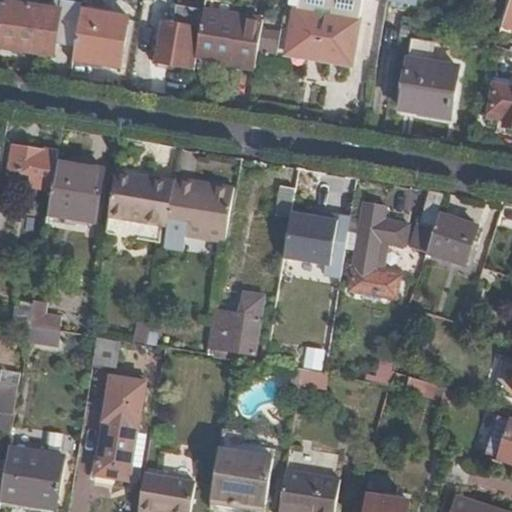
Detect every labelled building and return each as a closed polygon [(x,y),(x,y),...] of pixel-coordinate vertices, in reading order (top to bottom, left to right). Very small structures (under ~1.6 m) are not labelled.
[(389,0),(389,4),(417,9),(418,0),(389,0)] [(85,4),(65,2),(62,14),(7,4),(0,36),(0,50),(54,60),(57,46),(78,49),(85,13),(85,4)] [(257,68),(264,22),(204,12),(202,29),(198,55),(221,58),(220,62),(257,68)] [(358,23),(294,12),(288,51),(316,55),(320,61),(351,66),(358,23)] [(78,49),(76,62),(122,68),(131,20),(85,13),(78,49)] [(157,64),(195,71),(196,65),(198,55),(202,29),(165,23),(157,64)] [(198,55),(196,65),(212,67),(213,61),(220,62),(221,58),(198,55)] [(460,70),(412,61),(403,110),(451,119),(460,70)] [(511,87),(498,86),(492,121),(503,122),(504,116),(508,116),(507,127),(511,128),(511,87)] [(16,148),(5,146),(1,170),(12,172),(16,148)] [(60,154),(16,148),(12,172),(35,175),(33,188),(54,191),(59,166),(60,154)] [(104,173),(59,166),(54,191),(50,214),(96,222),(104,173)] [(172,184),(116,175),(109,219),(165,228),(172,184)] [(237,189),(178,180),(178,186),(170,229),(170,235),(184,236),(228,244),(237,189)] [(178,186),(172,184),(165,228),(170,229),(178,186)] [(292,220),(297,191),(281,187),(276,217),(292,220)] [(442,215),(448,194),(431,191),(414,248),(430,253),(442,215)] [(363,224),(352,222),(347,249),(359,251),(352,291),(397,299),(402,270),(379,265),(382,241),(406,245),(410,227),(385,223),(388,207),(366,204),(363,224)] [(478,228),(442,215),(430,253),(467,264),(478,228)] [(180,257),(184,236),(170,235),(165,255),(180,257)] [(138,284),(109,280),(105,301),(134,307),(138,284)] [(209,358),(215,359),(217,349),(257,356),(267,295),(246,291),(241,316),(217,312),(209,358)] [(49,305),(36,303),(35,307),(32,328),(63,333),(64,322),(47,318),(49,305)] [(20,305),(17,326),(32,328),(35,307),(20,305)] [(272,339),(267,365),(298,370),(300,359),(323,363),(327,340),(304,336),(303,345),(272,339)] [(100,340),(95,368),(117,371),(122,343),(100,340)] [(375,385),(391,389),(395,375),(393,375),(397,357),(386,355),(382,374),(379,373),(375,385)] [(302,387),(331,390),(332,374),(303,372),(302,387)] [(406,389),(444,401),(446,388),(410,378),(406,389)] [(147,385),(114,379),(97,474),(131,481),(147,385)] [(0,399),(4,400),(19,403),(21,387),(0,383),(0,399)] [(451,403),(455,391),(446,388),(444,401),(451,403)] [(0,430),(0,433),(14,435),(19,403),(4,400),(0,430)] [(511,462),(511,421),(501,418),(488,455),(511,462)] [(213,503),(234,507),(240,508),(241,508),(241,507),(242,507),(243,507),(243,506),(243,505),(244,505),(268,509),(277,452),(248,447),(250,435),(225,431),(213,503)] [(11,448),(3,501),(57,510),(66,457),(11,448)] [(449,474),(455,455),(442,451),(436,469),(449,474)] [(197,480),(202,460),(170,452),(165,473),(197,480)] [(466,480),(472,460),(455,455),(449,474),(466,480)] [(288,473),(280,511),(334,511),(340,482),(288,473)] [(148,474),(141,511),(172,511),(173,511),(172,511),(194,511),(199,483),(148,474)] [(409,511),(411,504),(358,495),(355,511),(409,511)] [(505,511),(460,499),(456,511),(505,511)] [(234,507),(213,503),(211,510),(223,511),(266,511),(268,509),(244,505),(243,505),(243,506),(243,507),(242,507),(241,507),(241,508),(240,508),(234,507)]
